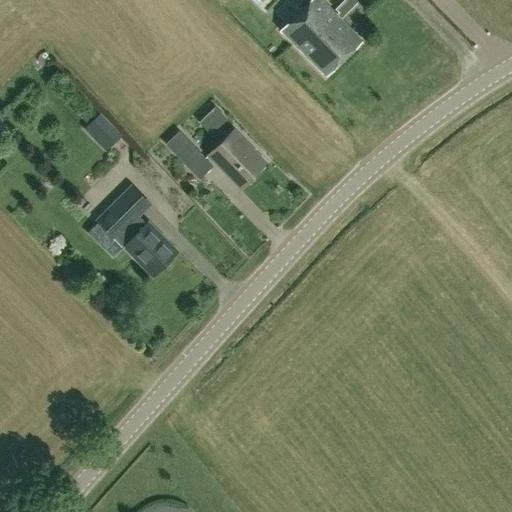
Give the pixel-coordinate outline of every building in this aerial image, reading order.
[(340,18),(358,0),(343,0),(333,10),(323,0),(311,0),(281,29),(325,75),(362,40),(340,18)] [(100,113),(84,128),(105,151),(122,135),(100,113)] [(200,178),(214,165),(180,129),(166,143),(200,178)] [(239,186),(265,161),(234,129),(208,154),(239,186)] [(146,223),(138,214),(146,206),(147,205),(130,188),(98,220),(115,238),(117,236),(125,244),(124,246),(153,275),(177,250),(148,221),(146,223)]
